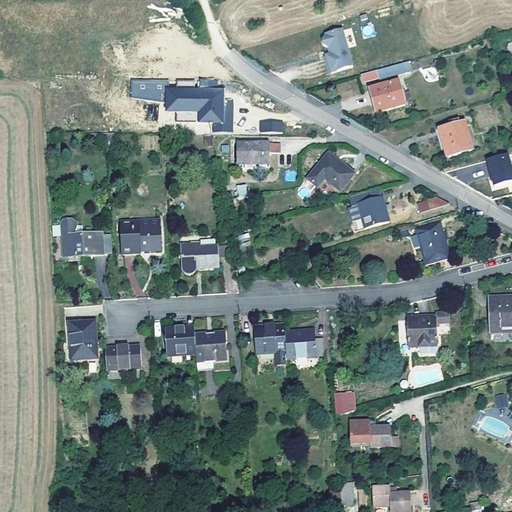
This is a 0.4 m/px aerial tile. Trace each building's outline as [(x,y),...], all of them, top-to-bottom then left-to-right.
[(353,67),(342,30),(324,35),(322,41),(324,48),(328,51),(330,58),(324,60),(328,74),(353,67)] [(409,62),(361,76),(363,83),(378,78),(379,80),(411,70),(409,62)] [(357,80),(337,83),(339,97),(359,94),(357,80)] [(217,82),(200,82),(200,87),(166,87),(165,112),(198,112),(198,121),(211,121),(211,134),(233,134),(233,99),(221,99),(221,88),(217,88),(217,82)] [(398,82),(369,90),(376,114),(405,106),(398,82)] [(409,94),(402,96),(405,106),(412,104),(409,94)] [(283,121),(260,121),(260,134),(283,134),(283,121)] [(458,121),(450,123),(451,127),(439,130),(447,158),(472,151),(464,123),(459,124),(458,121)] [(237,144),(237,164),(269,165),(269,153),(280,153),(280,144),(237,144)] [(317,187),(324,179),(340,192),(354,174),(328,153),(307,180),(317,187)] [(511,177),(507,154),(486,159),(493,186),(511,181),(511,177)] [(237,197),(239,196),(237,186),(227,188),(228,196),(228,199),(237,197)] [(246,186),(237,186),(239,196),(250,193),(250,189),(246,189),(246,186)] [(389,223),(380,189),(349,198),(351,208),(358,206),(365,229),(389,223)] [(237,197),(228,199),(231,216),(240,214),(237,197)] [(450,205),(437,198),(418,204),(421,214),(450,205)] [(101,236),(101,234),(84,235),(84,228),(82,226),(76,226),(76,224),(72,220),(64,221),(61,225),(64,238),(65,257),(102,255),(101,236)] [(160,251),(160,227),(142,227),(141,221),(121,222),(122,254),(139,254),(139,252),(160,251)] [(426,266),(450,259),(440,224),(416,231),(426,266)] [(52,226),(53,236),(61,235),(60,225),(52,226)] [(111,235),(101,236),(102,255),(112,255),(111,235)] [(218,258),(217,247),(200,248),(199,245),(182,246),(183,271),(184,274),(189,276),(193,275),(196,270),(218,268),(218,258)] [(231,246),(217,247),(218,258),(233,257),(231,246)] [(491,334),(493,334),(511,332),(511,296),(490,298),(491,334)] [(433,359),(431,329),(444,328),(444,317),(431,317),(431,321),(417,321),(417,325),(402,325),(403,351),(415,351),(415,359),(433,359)] [(95,341),(98,341),(96,322),(68,324),(72,361),(97,359),(95,341)] [(256,355),(287,353),(285,332),(285,325),(255,327),(256,355)] [(196,355),(195,335),(194,327),(165,329),(167,357),(196,355)] [(317,358),(316,340),(315,331),(285,332),(287,353),(287,360),(317,358)] [(225,333),(195,335),(196,355),(197,363),(213,362),(227,361),(225,333)] [(323,339),(316,340),(317,358),(324,358),(323,339)] [(105,349),(107,371),(141,369),(141,347),(105,349)] [(306,370),(324,358),(317,358),(287,360),(288,371),(306,370)] [(214,370),(213,362),(197,363),(197,371),(214,370)] [(344,394),(335,394),(335,405),(336,417),(346,414),(345,401),(344,394)] [(506,394),(494,395),(496,408),(508,406),(506,394)] [(370,444),(371,448),(397,447),(397,437),(392,437),(391,427),(376,427),(370,428),(370,422),(350,423),(351,445),(356,445),(370,444)] [(331,507),(342,506),(354,506),(353,488),(358,488),(358,482),(340,484),(341,491),(330,491),(331,507)] [(391,494),(391,489),(390,487),(372,488),(373,508),(390,508),(390,511),(411,511),(410,494),(396,494),(391,494)] [(124,510),(123,497),(116,498),(117,511),(124,510)] [(470,503),(472,510),(480,508),(479,501),(470,503)] [(286,511),(296,511),(295,502),(286,503),(286,511)]
